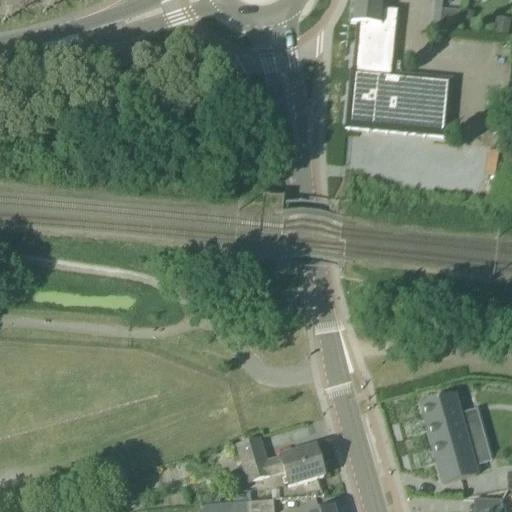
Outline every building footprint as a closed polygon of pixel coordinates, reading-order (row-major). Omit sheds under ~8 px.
[(345,130),(348,130),(447,140),(452,81),(392,75),(397,28),(381,27),(383,0),(351,0),(349,25),(356,26),(352,72),(350,72),(345,130)] [(459,13),(440,11),(438,32),(449,33),(459,13)] [(492,35),(507,38),(510,21),(495,18),(492,35)] [(443,487),(476,477),(473,468),(486,464),(479,439),(466,443),(453,397),(420,406),(443,487)] [(265,465),(258,441),(237,448),(248,484),(284,473),(289,489),(323,478),(315,450),(280,460),(265,465)] [(244,504),(245,511),(273,511),(273,502),(244,504)]
